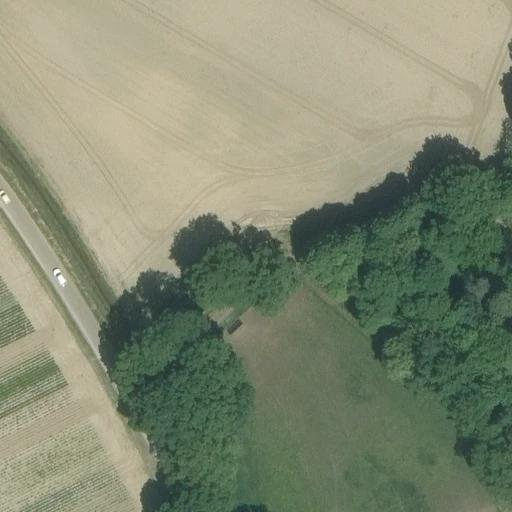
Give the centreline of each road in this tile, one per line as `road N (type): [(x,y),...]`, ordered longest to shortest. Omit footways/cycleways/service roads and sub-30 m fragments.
road 1 (track): [(124,390),(276,273),(381,232),(442,187),(489,182),(511,161)]
road 2 (unclassified): [(192,511),(0,187)]
